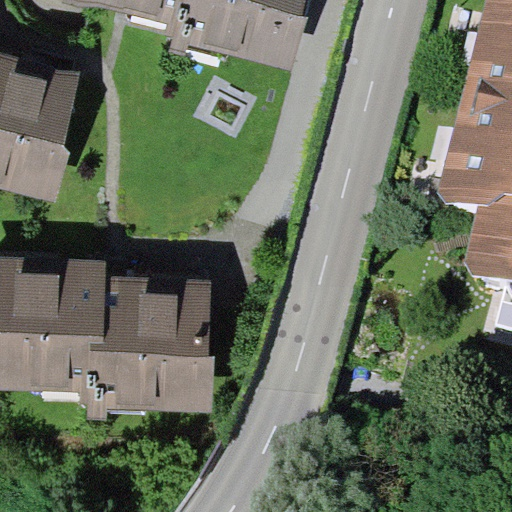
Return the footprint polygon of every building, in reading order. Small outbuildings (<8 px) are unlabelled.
[(74,0),(91,3),(167,20),(164,33),(172,34),(169,49),(184,53),(187,41),(292,67),(307,10),(302,6),(303,0),(74,0)] [(511,0),(486,0),(439,191),(448,203),(476,209),(465,261),(474,275),(507,283),(511,284),(511,0)] [(0,187),(55,200),(69,149),(64,141),(82,71),(0,50),(0,187)] [(108,408),(213,410),(216,352),(210,352),(212,277),(106,273),(107,258),(0,254),(0,387),(79,389),(81,403),(88,403),(88,418),(107,418),(108,408)] [(511,299),(511,284),(507,283),(502,297),(511,299)] [(494,325),(511,329),(511,299),(502,297),(494,325)]
